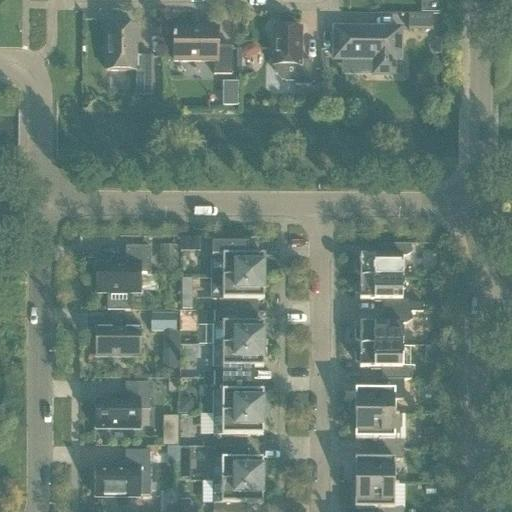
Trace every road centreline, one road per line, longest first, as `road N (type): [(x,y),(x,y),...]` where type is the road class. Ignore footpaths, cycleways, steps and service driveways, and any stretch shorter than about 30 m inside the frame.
road 1 (residential): [(36,511),(40,202)]
road 2 (residential): [(326,511),(328,206)]
road 3 (residential): [(40,202),(328,206)]
road 4 (residential): [(478,511),(482,300)]
road 5 (residential): [(482,205),(482,0)]
road 6 (residential): [(40,202),(37,85),(27,69),(0,60)]
road 7 (residential): [(328,206),(482,205)]
